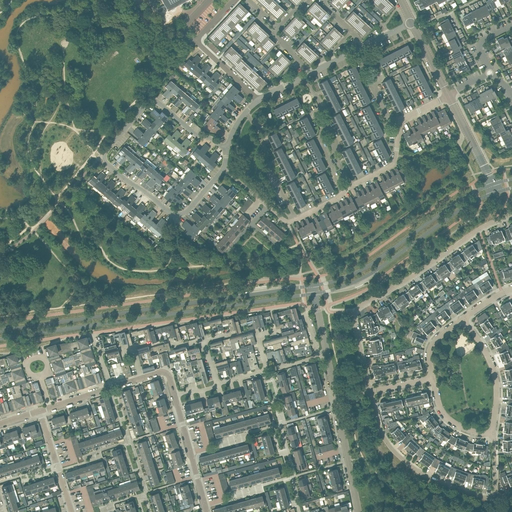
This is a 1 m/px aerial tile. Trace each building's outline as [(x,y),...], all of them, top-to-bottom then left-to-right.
[(164,0),(169,9),(176,5),(175,4),(177,3),(177,4),(184,0),(164,0)] [(268,0),(263,6),(266,9),(275,1),(273,0),(268,0)] [(334,0),(332,0),(330,3),(338,11),(342,7),(334,0)] [(380,0),(375,5),(379,9),(387,0),(380,0)] [(389,2),(388,0),(387,0),(379,9),(383,12),(391,4),(389,2)] [(414,2),(416,5),(418,4),(420,10),(425,7),(422,2),(420,3),(418,0),(415,0),(416,1),(414,2)] [(479,8),(481,11),(483,10),(486,16),(490,14),(488,11),(485,5),(483,6),(481,0),(477,2),(479,5),(480,4),(481,7),(479,8)] [(212,1),(201,11),(206,16),(217,6),(212,1)] [(266,9),(270,13),(278,4),(275,1),(266,9)] [(319,5),(315,2),(307,10),(310,14),(319,5)] [(475,10),(477,13),(479,12),(482,18),(486,16),(483,10),(481,11),(479,8),(477,2),(473,4),(475,7),(476,6),(477,9),(475,10)] [(240,3),(239,4),(236,7),(245,15),(249,12),(240,3)] [(274,16),(275,16),(282,8),(278,4),(270,13),(274,16)] [(393,5),(391,4),(383,12),(387,16),(395,7),(394,6),(393,5)] [(471,12),(474,18),(476,17),(477,20),(482,18),(479,12),(477,13),(475,10),(472,4),(469,6),(471,9),(472,8),(473,11),(471,12)] [(314,18),(322,9),(319,5),(310,14),(314,18)] [(236,7),(233,11),(242,19),(245,15),(236,7)] [(467,14),(467,15),(469,17),(467,18),(470,24),(474,22),(472,19),(474,18),(471,12),(469,13),(468,10),(469,10),(467,7),(464,9),(467,14)] [(278,20),(286,11),(282,8),(275,16),(274,16),(278,20)] [(318,21),(326,12),(322,9),(314,18),(318,21)] [(463,16),(464,19),(462,20),(465,26),(470,24),(467,18),(469,17),(467,15),(467,14),(465,15),(464,12),(465,12),(463,9),(460,11),(463,16)] [(233,11),(229,15),(238,23),(242,19),(233,11)] [(348,16),(346,18),(345,20),(349,23),(357,15),(353,11),(348,16)] [(322,25),(330,16),(326,12),(318,21),(322,25)] [(229,15),(226,18),(235,27),(238,23),(229,15)] [(305,23),(297,15),(293,19),(302,27),(305,23)] [(353,27),(361,18),(357,15),(349,23),(353,27)] [(226,18),(222,22),(231,30),(235,27),(226,18)] [(356,30),(365,22),(361,18),(353,27),(356,30)] [(448,18),(444,20),(445,22),(440,25),(442,29),(448,26),(447,24),(449,23),(450,23),(453,21),(452,19),(449,21),(448,18)] [(293,19),(290,23),(298,31),(302,27),(293,19)] [(222,22),(219,26),(227,34),(231,30),(222,22)] [(254,22),(253,22),(251,25),(246,30),(250,34),(258,25),(254,22)] [(360,34),(368,25),(365,22),(356,30),(360,34)] [(298,31),(290,23),(286,27),(295,35),(298,31)] [(450,23),(449,23),(447,24),(448,26),(442,29),(444,33),(450,30),(449,28),(452,27),(455,25),(454,23),(451,25),(450,23)] [(254,37),(262,29),(258,25),(250,34),(254,37)] [(372,29),(368,25),(360,34),(364,37),(372,29)] [(219,26),(218,26),(215,30),(224,38),(227,34),(219,26)] [(286,27),(282,31),(291,39),(295,35),(286,27)] [(334,27),(330,31),(339,39),(343,35),(334,27)] [(452,27),(449,28),(450,30),(444,33),(446,37),(452,34),(451,32),(453,31),(454,31),(457,30),(456,27),(453,29),(452,27)] [(257,41),(266,32),(262,29),(254,37),(257,41)] [(454,31),(453,31),(451,32),(452,34),(446,37),(448,41),(454,38),(453,36),(456,35),(461,32),(460,29),(457,31),(458,32),(455,33),(454,31)] [(215,30),(212,33),(212,34),(220,42),(224,38),(215,30)] [(339,39),(330,31),(327,35),(336,43),(339,39)] [(268,37),(269,36),(266,32),(257,41),(261,44),(268,37)] [(456,35),(453,36),(454,38),(448,41),(450,45),(456,42),(455,40),(458,39),(463,36),(462,33),(459,35),(460,36),(457,37),(456,35)] [(212,34),(208,37),(217,46),(220,42),(212,34)] [(336,43),(327,35),(323,38),(331,46),(332,47),(336,43)] [(507,37),(504,39),(503,37),(497,40),(499,44),(505,41),(506,43),(509,42),(508,40),(511,38),(510,36),(507,38),(507,37)] [(272,41),(268,37),(261,44),(260,46),(264,49),(272,41)] [(458,39),(455,40),(456,42),(450,45),(452,49),(458,46),(457,44),(460,43),(465,40),(464,37),(461,39),(462,40),(459,41),(458,39)] [(332,47),(331,46),(323,38),(320,42),(328,50),(332,47)] [(505,41),(499,44),(501,49),(504,47),(505,49),(511,46),(510,44),(511,42),(511,40),(509,42),(506,43),(505,41)] [(272,48),(275,44),(272,41),(264,49),(267,53),(272,48)] [(460,43),(457,44),(458,46),(452,49),(454,53),(460,50),(459,49),(462,47),(468,44),(466,41),(463,43),(464,44),(461,45),(460,43)] [(304,42),(299,47),(295,51),(299,54),(308,46),(304,42)] [(412,53),(408,45),(402,48),(406,56),(412,53)] [(223,55),(225,57),(224,57),(226,58),(226,59),(235,50),(231,46),(226,51),(223,55)] [(299,54),(303,58),(311,49),(308,46),(299,54)] [(511,46),(505,49),(506,50),(503,52),(505,56),(511,53),(510,51),(511,50),(511,47),(511,48),(511,46)] [(406,56),(402,48),(396,51),(400,59),(406,56)] [(303,58),(307,62),(315,53),(311,49),(303,58)] [(230,62),(238,53),(235,50),(226,59),(227,59),(228,61),(229,61),(230,62)] [(460,50),(454,53),(451,55),(453,59),(459,56),(460,58),(463,57),(463,56),(462,54),(465,53),(465,54),(468,53),(467,50),(461,52),(460,50)] [(400,59),(396,51),(390,54),(394,62),(400,59)] [(241,58),(242,57),(238,53),(230,62),(232,64),(234,65),(234,66),(241,58)] [(291,61),(282,53),(278,57),(287,65),(291,61)] [(311,65),(319,56),(315,53),(307,62),(311,65)] [(394,62),(390,54),(384,57),(388,65),(394,62)] [(463,56),(463,57),(460,58),(459,56),(453,59),(455,63),(461,60),(462,62),(465,61),(465,60),(464,58),(467,57),(467,58),(470,57),(469,54),(463,56)] [(186,63),(184,61),(180,66),(187,72),(188,69),(199,57),(197,55),(191,61),(189,59),(186,63)] [(196,65),(202,59),(199,57),(188,69),(193,73),(199,67),(196,65)] [(284,69),(287,65),(278,57),(275,61),(284,69)] [(384,57),(379,60),(382,68),(388,65),(384,57)] [(245,62),(241,58),(234,66),(233,67),(233,68),(235,69),(236,71),(245,62)] [(465,60),(465,61),(462,62),(461,60),(455,63),(457,67),(463,64),(464,66),(467,65),(467,64),(466,62),(469,61),(469,62),(472,61),(471,58),(465,60)] [(284,69),(275,61),(271,64),(279,72),(280,73),(284,69)] [(240,74),(248,65),(245,62),(236,71),(238,72),(240,74)] [(467,64),(467,65),(464,66),(463,64),(457,67),(459,71),(465,68),(466,70),(469,69),(468,66),(471,65),(471,66),(474,65),(473,62),(467,64)] [(206,63),(201,69),(199,67),(193,73),(198,78),(209,65),(206,63)] [(280,73),(279,72),(271,64),(268,68),(277,77),(280,73)] [(206,74),(211,67),(209,65),(198,78),(203,82),(208,76),(206,74)] [(244,78),(252,69),(248,65),(240,74),(241,75),(242,76),(244,78)] [(420,70),(418,65),(410,68),(413,74),(420,70)] [(358,72),(355,66),(347,70),(350,76),(358,72)] [(248,81),(248,80),(256,72),(252,69),(244,78),(246,79),(245,79),(247,80),(248,81)] [(423,76),(420,70),(413,74),(416,80),(423,76)] [(216,71),(210,77),(208,76),(203,82),(208,86),(210,83),(218,73),(216,71)] [(251,85),(260,76),(256,72),(248,80),(248,81),(248,82),(250,83),(251,85)] [(358,72),(350,76),(353,81),(351,82),(359,79),(361,78),(358,72)] [(212,90),(215,87),(218,84),(215,82),(221,76),(218,73),(210,83),(208,86),(212,90)] [(255,88),(263,79),(260,76),(251,85),(253,86),(255,87),(255,88)] [(426,82),(423,76),(416,80),(419,86),(426,82)] [(267,83),(264,79),(263,79),(255,88),(256,88),(257,90),(259,92),(267,83)] [(362,84),(359,79),(351,82),(354,88),(362,84)] [(385,88),(393,84),(390,79),(382,82),(385,88)] [(171,80),(165,87),(168,89),(162,95),(165,97),(175,85),(171,80)] [(322,90),(330,86),(327,80),(319,84),(322,90)] [(429,88),(426,82),(419,86),(421,92),(429,88)] [(365,90),(362,84),(354,88),(357,94),(365,90)] [(396,90),(393,84),(385,88),(388,94),(396,90)] [(175,95),(180,89),(175,85),(165,97),(167,99),(173,93),(175,95)] [(233,85),(230,89),(229,90),(241,101),(243,99),(237,93),(239,91),(233,85)] [(483,92),(485,95),(483,96),(486,102),(490,100),(487,94),(489,93),(487,90),(485,91),(484,88),(485,88),(483,85),(480,87),(483,92)] [(333,92),(330,86),(322,90),(325,95),(333,92)] [(487,90),(489,93),(487,94),(490,100),(497,96),(494,90),(493,91),(491,88),(489,89),(488,86),(485,87),(487,90)] [(479,94),(480,97),(478,98),(481,104),(482,104),(486,102),(483,96),(485,95),(483,92),(481,93),(479,90),(480,90),(479,87),(476,89),(478,91),(479,94)] [(429,88),(421,92),(425,98),(432,94),(429,88)] [(180,89),(175,95),(177,97),(172,103),(174,105),(185,93),(180,89)] [(241,101),(229,90),(225,95),(231,100),(233,98),(239,104),(241,101)] [(368,96),(365,90),(357,94),(360,100),(366,97),(368,96)] [(399,96),(396,90),(388,94),(391,100),(399,96)] [(187,91),(186,91),(185,93),(174,105),(177,107),(182,101),(184,103),(190,97),(191,96),(191,94),(187,91)] [(472,101),(474,104),(476,103),(479,109),(483,107),(482,104),(481,104),(478,98),(477,99),(475,96),(479,94),(478,91),(474,93),(471,95),(472,98),(473,97),(474,100),(472,101)] [(335,97),(333,92),(325,95),(328,101),(335,97)] [(218,98),(221,100),(233,111),(235,108),(229,103),(231,100),(225,95),(222,93),(218,97),(218,98)] [(468,103),(470,106),(472,105),(475,111),(479,109),(476,103),(474,104),(472,101),(470,95),(467,97),(468,100),(469,99),(470,102),(468,103)] [(368,96),(366,97),(360,100),(363,106),(371,102),(368,96)] [(402,102),(399,96),(391,100),(394,106),(402,102)] [(190,97),(184,103),(187,105),(181,111),(184,113),(194,101),(190,97)] [(338,103),(335,97),(328,101),(331,107),(338,103)] [(464,105),(466,108),(468,107),(471,113),(475,111),(472,105),(470,106),(468,103),(466,97),(463,99),(464,102),(465,101),(466,104),(464,105)] [(218,106),(223,110),(225,108),(231,113),(233,111),(221,100),(218,98),(214,103),(215,104),(217,105),(218,106)] [(301,106),(297,98),(291,101),(295,109),(301,106)] [(197,108),(199,105),(194,101),(184,113),(186,116),(192,109),(194,111),(197,108)] [(295,109),(291,101),(285,104),(289,112),(295,109)] [(394,106),(397,112),(405,108),(402,102),(394,106)] [(331,107),(334,113),(341,109),(338,103),(331,107)] [(215,104),(211,109),(214,111),(226,121),(229,119),(222,114),(224,111),(223,110),(218,106),(217,105),(215,104)] [(289,112),(285,104),(279,107),(283,115),(289,112)] [(369,105),(367,106),(361,109),(364,115),(372,111),(369,105)] [(279,107),(274,110),(277,118),(283,115),(279,107)] [(160,114),(154,109),(152,111),(164,122),(168,117),(162,111),(160,114)] [(445,115),(442,116),(446,125),(449,130),(450,129),(448,125),(451,123),(444,109),(442,110),(445,115)] [(164,122),(152,111),(149,114),(156,119),(154,121),(160,126),(164,122)] [(210,116),(211,117),(216,121),(218,119),(224,124),(226,121),(214,111),(210,116)] [(375,117),(372,111),(364,115),(367,121),(375,117)] [(431,113),(433,117),(431,118),(435,127),(440,125),(437,119),(433,111),(431,113)] [(440,117),(437,119),(440,125),(441,128),(446,125),(442,116),(440,112),(437,113),(440,117)] [(342,119),(339,113),(331,117),(334,123),(342,119)] [(498,115),(494,116),(495,118),(490,121),(492,126),(498,123),(497,121),(500,119),(505,116),(504,113),(501,115),(502,116),(499,117),(498,115)] [(426,121),(427,122),(430,130),(431,130),(432,132),(436,130),(435,128),(435,127),(431,118),(429,114),(426,115),(429,120),(426,121)] [(209,115),(205,120),(207,122),(220,132),(222,130),(216,125),(218,122),(216,121),(211,117),(210,116),(209,115)] [(424,122),(421,123),(426,132),(427,135),(432,132),(431,130),(430,130),(427,122),(426,121),(424,116),(421,117),(424,122)] [(306,117),(305,118),(299,121),(302,127),(309,123),(306,117)] [(378,123),(375,117),(367,121),(370,127),(378,123)] [(501,121),(500,119),(497,121),(498,123),(492,126),(494,130),(500,127),(499,125),(501,123),(502,123),(507,120),(506,117),(503,119),(504,120),(501,121)] [(152,123),(145,118),(143,120),(156,131),(160,126),(154,121),(152,123)] [(345,125),(342,119),(334,123),(337,129),(345,125)] [(417,120),(419,124),(416,126),(418,130),(421,135),(422,134),(426,132),(421,123),(419,119),(417,120)] [(156,131),(143,120),(141,123),(147,128),(145,131),(151,136),(152,136),(153,137),(157,133),(156,131)] [(502,123),(501,123),(499,125),(500,127),(494,130),(496,134),(499,132),(505,129),(504,127),(509,124),(508,121),(505,123),(506,124),(503,125),(502,123)] [(203,127),(209,132),(211,129),(218,135),(220,132),(207,122),(206,123),(203,127)] [(312,129),(309,123),(302,127),(305,133),(311,129),(312,129)] [(381,129),(378,123),(370,127),(373,133),(379,130),(381,129)] [(348,131),(345,125),(337,129),(340,135),(348,131)] [(411,128),(413,133),(414,133),(418,142),(423,139),(421,135),(418,130),(416,132),(413,127),(411,128)] [(509,129),(506,131),(505,129),(499,132),(501,136),(507,133),(508,135),(510,134),(511,134),(510,131),(511,130),(511,127),(509,129)] [(143,133),(137,128),(135,130),(147,141),(151,136),(145,131),(143,133)] [(312,129),(311,129),(305,133),(308,138),(315,135),(312,129)] [(381,129),(379,130),(373,133),(376,139),(384,135),(381,129)] [(407,132),(403,134),(409,145),(413,143),(413,144),(418,142),(414,133),(413,133),(411,134),(409,129),(406,131),(407,132)] [(133,133),(139,138),(137,140),(143,146),(147,141),(135,130),(133,133)] [(177,130),(171,136),(169,134),(166,138),(164,140),(168,144),(179,132),(177,130)] [(351,137),(348,131),(340,135),(343,141),(351,137)] [(176,140),(182,134),(179,132),(168,144),(173,148),(178,142),(176,140)] [(279,138),(276,132),(268,136),(271,142),(279,138)] [(511,134),(510,134),(508,135),(507,133),(501,136),(503,140),(509,137),(510,139),(511,138),(511,136),(511,135),(511,132),(511,134)] [(351,137),(343,141),(346,146),(354,142),(351,137)] [(511,138),(510,139),(509,137),(503,140),(507,148),(511,145),(511,138)] [(186,138),(181,144),(178,142),(173,148),(178,152),(189,140),(186,138)] [(279,138),(271,142),(274,148),(282,144),(279,138)] [(313,139),(312,140),(305,143),(308,149),(316,145),(313,139)] [(383,145),(380,139),(373,143),(376,149),(383,145)] [(186,148),(191,142),(189,140),(178,152),(183,157),(188,150),(186,148)] [(205,143),(200,150),(197,147),(192,154),(197,158),(208,145),(205,143)] [(205,154),(210,148),(208,145),(197,158),(202,162),(207,156),(205,154)] [(319,151),(316,145),(308,149),(311,154),(319,151)] [(386,151),(383,145),(376,149),(379,155),(386,151)] [(124,146),(119,153),(121,155),(116,161),(118,163),(129,150),(131,148),(128,146),(126,148),(124,146)] [(345,157),(352,153),(350,147),(342,151),(345,157)] [(136,152),(131,148),(129,150),(118,163),(121,165),(126,159),(128,161),(134,155),(136,152)] [(284,154),(281,148),(273,152),(276,157),(284,154)] [(319,151),(311,154),(314,160),(312,161),(320,157),(322,157),(319,151)] [(386,151),(379,155),(382,161),(389,157),(386,151)] [(134,155),(128,161),(131,163),(125,169),(128,171),(140,156),(136,152),(134,155)] [(215,152),(209,158),(207,156),(202,162),(207,166),(217,154),(215,152)] [(355,159),(352,153),(345,157),(348,163),(355,159)] [(214,162),(220,156),(217,154),(207,166),(208,167),(211,170),(217,164),(214,162)] [(287,159),(284,154),(276,157),(279,163),(287,159)] [(145,160),(140,156),(128,171),(130,173),(136,167),(138,169),(140,167),(139,167),(145,161),(145,160)] [(323,163),(320,157),(312,161),(315,167),(322,164),(323,163)] [(290,165),(287,159),(279,163),(282,169),(290,165)] [(358,165),(355,159),(348,163),(351,169),(358,165)] [(139,167),(140,167),(142,169),(136,175),(139,178),(150,165),(145,161),(139,167)] [(323,163),(322,164),(315,167),(318,173),(326,169),(323,163)] [(149,175),(154,169),(150,165),(139,178),(141,180),(147,174),(149,175)] [(293,171),(290,165),(282,169),(285,175),(293,171)] [(351,169),(354,175),(361,171),(358,165),(351,169)] [(394,175),(399,184),(406,180),(400,168),(397,169),(397,168),(395,169),(397,174),(394,175)] [(154,169),(149,175),(151,178),(146,184),(149,186),(159,174),(154,169)] [(197,175),(190,169),(186,174),(199,185),(201,182),(195,177),(197,175)] [(96,178),(94,175),(89,182),(93,186),(104,173),(102,171),(96,178)] [(293,171),(285,175),(288,181),(296,177),(293,171)] [(390,172),(392,176),(390,178),(394,186),(399,184),(394,175),(392,171),(390,172)] [(101,182),(107,176),(104,173),(93,186),(98,190),(104,184),(101,182)] [(328,179),(325,173),(317,177),(320,183),(328,179)] [(385,180),(390,192),(395,189),(394,187),(394,186),(390,178),(387,173),(385,174),(387,179),(385,180)] [(159,184),(164,178),(159,174),(149,186),(151,188),(156,182),(159,184)] [(199,185),(186,174),(182,179),(189,184),(190,182),(197,187),(199,185)] [(179,176),(175,181),(178,184),(191,194),(193,192),(186,187),(189,184),(182,179),(179,176)] [(380,177),(382,181),(380,183),(385,194),(390,192),(385,180),(382,176),(380,177)] [(331,185),(328,179),(320,183),(323,189),(331,185)] [(111,180),(106,186),(104,184),(98,190),(103,194),(114,182),(111,180)] [(297,187),(294,181),(291,183),(286,185),(289,191),(297,187)] [(111,190),(116,184),(114,182),(103,194),(108,198),(113,192),(111,190)] [(374,189),(375,190),(379,198),(380,200),(385,198),(379,186),(377,182),(375,183),(377,187),(374,189)] [(174,188),(179,192),(179,193),(180,194),(182,192),(188,197),(191,194),(178,184),(174,188)] [(372,190),(370,191),(374,200),(375,203),(380,200),(379,198),(375,190),(374,189),(372,184),(370,185),(372,190)] [(228,190),(222,185),(220,187),(232,198),(236,193),(230,188),(228,190)] [(331,185),(323,189),(326,195),(333,191),(331,185)] [(174,188),(173,187),(168,192),(181,203),(183,200),(177,195),(179,193),(179,192),(174,188)] [(232,198),(220,187),(218,190),(224,195),(222,198),(228,203),(231,206),(235,201),(232,198)] [(300,193),(297,187),(289,191),(292,197),(300,193)] [(367,192),(365,194),(369,202),(371,205),(375,203),(374,200),(370,191),(367,187),(365,188),(367,192)] [(121,188),(116,194),(113,192),(108,198),(113,202),(123,190),(121,188)] [(362,195),(360,196),(365,207),(364,205),(369,202),(365,194),(362,189),(360,190),(362,195)] [(126,192),(123,190),(113,202),(118,207),(119,205),(123,200),(120,198),(126,192)] [(355,199),(355,200),(354,200),(359,210),(365,207),(360,196),(358,191),(355,193),(358,197),(355,199)] [(164,197),(170,202),(172,200),(179,205),(181,203),(168,192),(164,197)] [(303,199),(300,193),(292,197),(295,203),(303,199)] [(124,199),(123,200),(119,205),(123,209),(134,197),(132,195),(126,201),(124,199)] [(220,200),(213,195),(211,197),(224,208),(228,203),(222,198),(220,200)] [(348,198),(351,202),(348,204),(353,212),(359,209),(359,210),(354,200),(353,201),(351,196),(348,198)] [(131,205),(137,199),(134,197),(123,209),(128,213),(134,207),(131,205)] [(224,208),(211,197),(209,199),(215,205),(213,207),(220,212),(224,208)] [(295,203),(298,208),(306,205),(303,199),(295,203)] [(344,200),(346,205),(343,206),(348,215),(349,217),(354,215),(353,212),(348,204),(346,199),(344,200)] [(341,207),(339,208),(343,217),(348,215),(343,206),(341,201),(339,202),(341,207)] [(141,203),(136,209),(134,207),(128,213),(133,217),(144,205),(141,203)] [(211,210),(205,204),(203,207),(215,217),(220,212),(213,207),(211,210)] [(336,210),(334,211),(338,220),(343,217),(339,208),(336,204),(334,205),(336,210)] [(141,213),(146,207),(144,205),(133,217),(138,222),(139,220),(143,215),(141,213)] [(329,213),(329,214),(329,215),(328,215),(334,225),(340,223),(338,220),(334,211),(331,206),(329,207),(331,212),(329,213)] [(215,217),(203,207),(201,209),(207,214),(205,216),(205,217),(210,221),(211,222),(214,224),(218,219),(215,217)] [(144,214),(143,215),(139,220),(143,224),(145,222),(154,212),(152,210),(147,216),(144,214)] [(157,214),(154,212),(145,222),(143,224),(142,226),(147,230),(148,228),(150,226),(153,223),(154,222),(152,220),(157,214)] [(202,218),(195,212),(193,215),(206,226),(210,221),(205,217),(205,216),(204,215),(202,218)] [(326,218),(323,219),(329,231),(334,228),(333,226),(334,225),(328,215),(328,216),(326,212),(324,213),(326,218)] [(191,217),(197,222),(196,224),(194,223),(196,225),(200,229),(202,231),(206,226),(193,215),(191,217)] [(246,224),(250,221),(243,215),(238,220),(244,226),(246,224)] [(321,221),(319,222),(318,222),(323,231),(324,233),(329,231),(323,219),(321,215),(319,216),(321,221)] [(263,216),(258,223),(261,226),(262,226),(263,227),(269,221),(263,216)] [(316,223),(314,224),(317,230),(316,231),(318,233),(323,231),(318,222),(319,222),(316,217),(314,218),(316,223)] [(156,224),(154,222),(153,223),(150,226),(148,228),(153,232),(164,220),(162,218),(156,224)] [(305,219),(307,224),(312,233),(313,236),(318,233),(316,231),(317,230),(314,224),(312,222),(310,223),(307,218),(305,219)] [(161,228),(166,222),(164,220),(153,232),(158,237),(164,230),(161,228)] [(244,226),(238,220),(234,226),(240,231),(244,228),(243,227),(244,226)] [(192,226),(186,221),(184,223),(196,234),(200,229),(196,225),(194,223),(192,226)] [(268,232),(274,225),(269,221),(263,227),(265,228),(265,229),(268,232)] [(300,222),(302,227),(303,226),(307,235),(312,233),(307,224),(305,225),(302,221),(300,222)] [(196,234),(184,223),(182,225),(188,231),(186,233),(184,236),(187,239),(189,236),(192,239),(196,234)] [(298,223),(295,224),(302,238),(307,235),(303,226),(302,227),(300,228),(298,223)] [(274,236),(279,230),(274,225),(268,232),(272,235),(273,235),(274,236)] [(237,235),(240,231),(234,226),(229,231),(235,236),(237,235)] [(279,241),(285,235),(279,230),(274,236),(276,237),(275,238),(279,241)] [(499,231),(498,230),(494,231),(499,243),(503,241),(502,240),(505,239),(506,241),(509,240),(508,236),(505,230),(502,231),(501,230),(499,231)] [(235,236),(229,231),(225,236),(231,242),(234,238),(235,236)] [(489,235),(489,236),(486,238),(489,244),(492,243),(493,244),(495,243),(496,244),(499,243),(494,231),(491,233),(491,234),(489,235)] [(222,239),(220,237),(218,240),(220,241),(220,242),(226,247),(228,245),(228,246),(231,242),(225,236),(222,239)] [(215,247),(222,253),(225,249),(225,248),(226,247),(220,242),(215,247)] [(470,246),(469,245),(467,247),(474,256),(477,254),(476,253),(480,250),(475,243),(472,245),(472,244),(470,246)] [(463,251),(461,253),(466,260),(470,258),(471,259),(474,256),(467,247),(465,248),(465,249),(463,251)] [(456,256),(455,255),(453,257),(460,266),(463,264),(463,263),(466,260),(461,253),(459,255),(458,254),(456,256)] [(449,261),(447,263),(453,270),(456,274),(459,271),(457,268),(460,266),(453,257),(451,258),(452,259),(449,261)] [(445,264),(442,266),(442,265),(440,267),(446,276),(450,274),(449,273),(453,270),(447,263),(445,265),(445,264)] [(435,271),(436,271),(433,273),(439,280),(442,278),(443,279),(446,276),(440,267),(438,268),(438,269),(435,271)] [(502,270),(499,271),(501,278),(504,277),(505,280),(507,279),(507,280),(510,279),(507,268),(502,269),(502,270)] [(439,280),(433,273),(431,274),(428,276),(428,275),(426,277),(433,286),(435,284),(438,287),(442,284),(439,280)] [(483,278),(481,279),(483,283),(487,289),(488,290),(491,288),(492,287),(492,286),(490,283),(492,281),(488,275),(484,277),(483,278)] [(422,281),(420,283),(425,290),(429,288),(429,289),(433,286),(426,277),(424,278),(424,279),(422,281)] [(483,283),(481,279),(478,281),(473,284),(477,290),(480,289),(482,293),(484,292),(488,290),(487,289),(483,283)] [(417,284),(414,286),(414,285),(412,287),(419,296),(422,294),(421,293),(425,290),(420,283),(417,284)] [(477,290),(473,284),(466,289),(468,293),(472,299),(473,300),(478,297),(477,296),(477,295),(480,294),(477,290)] [(408,291),(406,293),(411,300),(415,297),(416,299),(419,296),(412,287),(410,288),(410,289),(408,291)] [(468,293),(466,289),(463,291),(458,294),(463,300),(465,298),(468,302),(469,301),(470,302),(473,300),(472,299),(468,293)] [(401,296),(400,295),(398,297),(405,306),(408,304),(408,303),(411,300),(406,293),(404,294),(403,294),(401,296)] [(458,294),(454,298),(451,299),(458,309),(459,310),(462,307),(463,306),(463,305),(460,302),(463,300),(458,294)] [(394,301),(392,303),(397,310),(401,307),(402,308),(405,306),(398,297),(396,298),(397,299),(394,301)] [(458,309),(451,299),(449,301),(444,305),(449,311),(451,309),(454,313),(455,312),(456,312),(459,310),(458,309)] [(500,307),(500,308),(502,312),(499,314),(503,319),(507,317),(508,319),(511,317),(505,304),(502,306),(500,307)] [(391,305),(385,307),(385,306),(381,308),(387,319),(393,316),(393,315),(397,313),(391,305)] [(444,305),(440,308),(436,309),(444,319),(445,320),(448,318),(448,317),(449,316),(446,312),(449,311),(444,305)] [(297,314),(296,308),(284,311),(285,315),(291,313),(293,321),(299,319),(297,314)] [(378,309),(379,311),(376,312),(377,313),(374,315),(377,320),(377,321),(380,320),(381,320),(383,319),(384,321),(387,319),(381,308),(378,309)] [(444,319),(436,309),(435,312),(430,315),(435,321),(437,319),(440,323),(441,322),(442,323),(445,320),(444,319)] [(272,314),(275,326),(281,324),(279,316),(285,315),(284,311),(272,314)] [(270,316),(269,312),(257,315),(260,327),(266,325),(264,318),(270,316)] [(489,318),(485,312),(476,319),(480,324),(481,325),(481,326),(483,329),(490,323),(487,319),(489,318)] [(255,328),(260,327),(257,315),(245,318),(246,322),(253,321),(255,328)] [(367,315),(363,318),(364,322),(365,328),(375,326),(373,323),(377,320),(374,315),(371,316),(371,315),(368,317),(367,315)] [(435,321),(430,315),(425,319),(423,321),(426,324),(430,330),(431,331),(434,328),(435,327),(435,326),(432,323),(435,321)] [(210,325),(210,327),(219,324),(220,326),(221,330),(224,330),(222,325),(221,321),(221,318),(209,321),(210,325)] [(236,330),(234,322),(233,318),(221,321),(222,325),(229,323),(231,331),(236,330)] [(237,333),(243,332),(241,324),(246,322),(245,318),(234,322),(236,330),(237,333)] [(299,319),(293,321),(291,321),(292,325),(298,324),(300,331),(306,330),(303,318),(299,319)] [(210,325),(209,321),(197,324),(200,333),(200,334),(201,337),(201,336),(206,335),(204,327),(210,325)] [(287,322),(287,324),(289,329),(281,331),(282,336),(286,335),(290,335),(290,334),(294,333),(292,325),(291,321),(287,322)] [(200,334),(200,333),(197,324),(197,322),(185,325),(186,329),(192,328),(194,335),(200,334)] [(426,324),(424,326),(421,323),(416,327),(418,329),(421,332),(424,330),(427,334),(428,333),(428,334),(431,331),(430,330),(426,324)] [(494,328),(490,323),(483,329),(485,332),(486,331),(487,333),(489,336),(497,330),(495,327),(494,328)] [(176,336),(176,335),(174,328),(173,325),(161,328),(162,332),(166,331),(166,332),(167,332),(167,333),(168,333),(169,333),(170,338),(176,336)] [(185,325),(174,328),(176,336),(177,340),(182,339),(180,331),(186,329),(185,325)] [(366,332),(368,332),(368,334),(369,334),(370,337),(377,336),(376,333),(377,333),(377,330),(378,329),(378,325),(375,326),(365,328),(366,332)] [(138,335),(144,334),(146,341),(152,340),(150,331),(149,331),(149,328),(137,331),(138,334),(138,335)] [(161,328),(150,331),(152,340),(152,343),(158,341),(156,334),(162,332),(161,328)] [(137,331),(137,330),(125,334),(128,343),(128,345),(134,344),(132,336),(138,334),(137,331)] [(499,333),(497,330),(489,336),(490,338),(491,340),(493,343),(501,338),(498,334),(499,333)] [(294,333),(290,334),(290,335),(286,335),(287,339),(294,337),(295,341),(303,339),(308,338),(307,333),(303,334),(303,333),(301,334),(300,331),(294,333)] [(125,334),(125,332),(115,334),(113,335),(113,337),(114,339),(118,338),(119,341),(121,340),(122,345),(128,343),(125,334)] [(256,344),(253,332),(241,335),(242,341),(250,339),(252,345),(256,344)] [(413,332),(411,337),(413,338),(411,342),(416,345),(417,343),(422,345),(423,341),(423,339),(419,337),(420,335),(416,333),(413,332)] [(235,343),(242,341),(241,335),(229,338),(231,344),(233,350),(237,349),(235,343)] [(282,336),(275,338),(278,350),(281,349),(280,343),(288,341),(287,339),(286,335),(282,336)] [(370,340),(369,341),(370,343),(368,344),(369,347),(382,345),(381,341),(379,341),(379,339),(378,339),(377,336),(370,337),(370,340)] [(70,342),(69,343),(71,351),(81,348),(85,346),(92,344),(90,339),(87,340),(86,338),(86,337),(78,340),(79,340),(75,341),(74,342),(70,342)] [(117,348),(114,339),(113,337),(110,338),(111,344),(104,346),(105,352),(117,348)] [(263,341),(265,347),(272,345),(274,351),(278,350),(275,338),(263,341)] [(292,342),(293,346),(297,345),(298,348),(304,347),(310,345),(308,338),(303,339),(295,341),(292,342)] [(504,343),(501,338),(493,343),(495,347),(496,346),(497,348),(498,350),(508,345),(505,342),(504,343)] [(222,340),(221,340),(221,341),(225,352),(229,351),(230,355),(234,354),(233,350),(231,344),(228,345),(228,343),(227,343),(226,339),(222,340)] [(221,341),(210,344),(211,349),(219,347),(221,353),(225,352),(221,341)] [(71,351),(69,343),(64,343),(60,344),(56,345),(55,345),(48,347),(48,348),(45,349),(48,358),(54,356),(59,355),(71,351)] [(165,347),(164,347),(163,344),(149,348),(150,352),(158,350),(159,354),(163,353),(171,350),(169,347),(166,348),(165,347)] [(246,346),(237,349),(238,353),(241,352),(242,356),(246,355),(250,354),(254,352),(252,345),(248,346),(248,348),(247,349),(246,346)] [(370,351),(372,351),(372,354),(373,353),(374,357),(376,356),(379,355),(381,355),(380,352),(381,352),(381,349),(382,349),(382,345),(369,347),(370,351)] [(509,350),(508,345),(498,350),(499,353),(500,355),(499,355),(500,359),(509,355),(507,350),(509,350)] [(80,351),(81,353),(77,355),(76,354),(73,355),(74,360),(92,354),(93,354),(92,350),(91,350),(90,347),(86,349),(85,346),(81,348),(81,350),(80,351)] [(137,349),(138,355),(146,353),(148,359),(152,358),(151,356),(150,352),(149,348),(149,346),(137,349)] [(189,358),(188,355),(187,350),(186,346),(174,349),(176,354),(175,354),(176,355),(183,353),(185,359),(189,358)] [(187,350),(188,355),(196,353),(197,359),(201,359),(202,358),(199,347),(187,350)] [(291,351),(290,347),(281,349),(278,350),(281,362),(287,360),(285,352),(291,351)] [(307,350),(307,349),(305,349),(304,347),(298,348),(294,349),(295,353),(299,352),(300,356),(312,353),(311,349),(307,350)] [(174,349),(171,350),(163,353),(166,364),(171,363),(169,355),(175,354),(176,354),(174,349)] [(118,350),(107,354),(108,359),(116,357),(118,363),(120,362),(122,362),(118,350)] [(271,355),(273,354),(276,363),(281,362),(278,350),(274,351),(266,353),(267,355),(271,354),(271,355)] [(221,353),(223,359),(215,362),(216,367),(228,364),(225,352),(221,353)] [(254,352),(250,354),(251,357),(247,358),(250,370),(258,368),(254,352)] [(0,358),(0,369),(11,366),(16,365),(22,363),(19,353),(16,354),(16,353),(8,356),(8,357),(2,358),(0,358)] [(163,353),(159,354),(151,356),(152,358),(152,360),(158,358),(161,366),(166,364),(163,353)] [(93,355),(92,354),(74,360),(76,365),(80,364),(79,363),(84,361),(85,364),(86,364),(87,366),(91,365),(90,362),(95,361),(94,358),(93,354),(93,355)] [(52,363),(51,363),(52,367),(53,366),(53,367),(74,360),(73,355),(69,356),(69,357),(62,359),(61,357),(60,357),(59,355),(54,356),(55,359),(51,360),(52,363)] [(240,361),(241,368),(243,372),(250,370),(247,358),(246,355),(242,356),(243,359),(240,361)] [(413,358),(415,368),(415,369),(416,368),(418,368),(418,367),(421,367),(420,361),(419,361),(419,359),(420,359),(419,355),(413,356),(413,358)] [(511,360),(511,361),(509,355),(500,359),(502,362),(503,362),(503,364),(504,367),(511,364),(511,360)] [(142,367),(143,373),(155,369),(152,360),(152,358),(148,359),(149,365),(142,367)] [(202,358),(201,359),(197,359),(190,362),(191,366),(198,364),(200,372),(205,370),(202,358)] [(173,362),(176,370),(180,369),(184,368),(187,367),(191,366),(190,362),(186,363),(185,359),(173,362)] [(55,373),(56,373),(60,372),(60,375),(62,375),(66,373),(64,368),(72,365),(72,366),(76,365),(74,360),(53,367),(54,371),(55,373)] [(128,360),(124,361),(125,365),(121,366),(122,372),(123,374),(124,378),(132,376),(131,372),(128,373),(128,371),(130,370),(128,360)] [(243,372),(241,368),(240,361),(228,364),(229,368),(235,366),(237,374),(243,372)] [(117,367),(113,368),(116,380),(124,378),(123,374),(120,375),(120,373),(122,372),(121,366),(120,362),(118,363),(116,363),(117,367)] [(315,364),(315,363),(306,366),(308,372),(317,369),(316,367),(317,366),(316,363),(315,364)] [(218,372),(226,370),(227,376),(231,375),(229,368),(228,364),(216,367),(218,372)] [(373,370),(374,372),(373,372),(374,377),(375,377),(378,376),(378,377),(379,377),(381,376),(380,376),(380,374),(378,366),(378,364),(372,366),(373,370)] [(11,369),(12,372),(4,374),(4,373),(0,374),(2,380),(23,373),(23,372),(22,369),(21,366),(16,368),(16,365),(11,366),(12,369),(11,369)] [(91,365),(87,366),(86,367),(92,385),(96,384),(95,384),(98,383),(97,378),(100,377),(98,373),(95,374),(95,373),(93,374),(91,369),(92,369),(91,365)] [(187,367),(188,371),(185,372),(184,372),(186,378),(188,383),(192,382),(191,380),(192,380),(191,376),(194,376),(193,373),(194,373),(191,366),(187,367)] [(82,372),(83,372),(84,376),(79,378),(79,379),(81,384),(83,383),(85,387),(88,386),(88,387),(91,386),(91,385),(92,385),(86,367),(81,368),(82,372)] [(184,368),(180,369),(181,373),(177,374),(180,385),(181,388),(185,387),(183,380),(184,380),(184,378),(186,378),(184,372),(185,372),(184,368)] [(317,370),(317,369),(308,372),(310,378),(318,375),(318,373),(318,369),(317,370)] [(194,376),(194,377),(201,376),(202,380),(195,381),(196,385),(208,382),(205,370),(200,372),(194,373),(193,373),(194,376)] [(73,375),(72,371),(67,373),(73,391),(77,390),(76,390),(79,389),(78,384),(81,384),(79,379),(76,380),(76,379),(74,380),(72,375),(73,375)] [(278,377),(277,377),(278,380),(279,380),(280,380),(286,378),(284,372),(277,374),(278,377)] [(24,373),(23,373),(2,380),(3,385),(7,384),(7,383),(14,380),(16,385),(16,386),(19,384),(19,385),(22,384),(21,381),(25,379),(24,377),(25,376),(24,373)] [(69,392),(69,393),(72,392),(72,391),(73,391),(67,373),(66,373),(62,375),(63,378),(64,378),(65,382),(63,383),(63,384),(60,385),(62,390),(65,389),(66,393),(69,392)] [(318,376),(318,375),(310,378),(311,384),(319,382),(320,381),(319,379),(320,379),(319,376),(318,376)] [(280,383),(279,383),(280,386),(281,386),(290,383),(289,380),(290,380),(290,377),(286,378),(280,380),(279,380),(280,383)] [(55,386),(54,383),(53,383),(51,378),(45,380),(51,398),(52,398),(55,397),(58,396),(57,391),(60,390),(58,385),(55,386)] [(261,385),(259,379),(252,381),(253,387),(261,385)] [(160,386),(158,380),(150,383),(152,389),(160,386)] [(320,381),(319,382),(311,384),(314,393),(317,392),(320,391),(322,390),(321,385),(322,385),(321,382),(320,382),(320,381)] [(32,384),(33,388),(34,388),(36,392),(30,393),(32,399),(35,398),(36,403),(39,402),(43,401),(43,400),(37,382),(32,384)] [(281,392),(282,392),(292,390),(290,383),(281,386),(282,389),(281,389),(281,392)] [(16,386),(16,385),(14,386),(21,407),(22,407),(22,408),(25,407),(25,406),(28,405),(26,401),(29,400),(28,395),(25,396),(25,395),(22,396),(20,389),(21,388),(19,385),(19,384),(16,386)] [(263,391),(261,385),(253,387),(255,393),(262,391),(263,391)] [(17,409),(21,408),(21,407),(14,386),(9,388),(10,392),(11,391),(14,399),(11,400),(12,401),(9,402),(10,406),(13,405),(14,410),(17,409)] [(160,386),(152,389),(154,395),(152,395),(153,398),(159,396),(158,393),(162,392),(160,386)] [(123,398),(131,395),(129,389),(121,392),(123,398)] [(263,391),(262,391),(255,393),(257,399),(264,397),(263,391)] [(284,397),(285,400),(284,400),(284,403),(285,403),(286,403),(292,401),(291,398),(295,397),(294,392),(289,393),(290,395),(284,397)] [(223,395),(224,396),(221,397),(224,408),(226,414),(229,414),(227,407),(226,403),(231,402),(229,393),(223,395)] [(422,394),(421,394),(421,395),(424,404),(429,403),(427,393),(424,394),(423,393),(422,394)] [(133,401),(131,395),(123,398),(125,404),(133,401)] [(110,402),(108,396),(99,399),(101,405),(110,402)] [(157,404),(153,405),(154,408),(157,406),(158,407),(166,404),(164,398),(160,399),(159,396),(153,398),(151,399),(152,402),(156,401),(157,404)] [(208,404),(209,407),(210,411),(216,409),(215,406),(212,398),(207,399),(207,401),(208,404)] [(0,414),(0,415),(4,414),(4,413),(6,412),(5,408),(8,407),(6,401),(1,403),(0,400),(0,414)] [(135,407),(133,401),(125,404),(127,410),(135,407)] [(286,406),(285,406),(286,410),(287,409),(294,407),(292,401),(286,403),(285,403),(286,406)] [(112,408),(110,402),(101,405),(103,411),(112,408)] [(381,410),(382,411),(381,411),(382,415),(388,414),(388,413),(385,403),(385,402),(384,402),(383,402),(383,403),(380,404),(379,404),(381,410)] [(168,410),(166,404),(158,407),(159,413),(158,413),(159,416),(166,414),(166,411),(168,410)] [(88,412),(87,407),(81,409),(84,418),(90,416),(90,417),(93,417),(91,411),(88,412)] [(137,413),(135,407),(127,410),(129,416),(137,413)] [(288,416),(289,415),(289,416),(290,415),(291,420),(298,418),(297,414),(296,414),(294,407),(287,409),(288,412),(287,412),(288,416)] [(114,414),(112,408),(103,411),(105,417),(112,415),(114,414)] [(220,411),(221,414),(217,415),(218,417),(226,414),(224,408),(221,409),(222,411),(220,411)] [(84,418),(81,409),(75,411),(78,420),(84,418)] [(69,413),(70,414),(70,415),(67,416),(68,418),(70,424),(72,423),(73,423),(72,422),(75,421),(76,424),(79,423),(78,420),(75,411),(69,413)] [(426,414),(425,415),(419,419),(425,427),(426,427),(435,419),(433,417),(432,417),(431,416),(428,412),(426,414)] [(139,419),(137,413),(129,416),(131,422),(139,419)] [(114,414),(112,415),(105,417),(107,423),(115,420),(114,414)] [(271,422),(269,414),(262,415),(265,424),(271,422)] [(65,419),(64,415),(58,417),(60,425),(66,423),(67,425),(70,424),(68,418),(65,419)] [(265,424),(262,415),(256,417),(259,425),(265,424)] [(319,415),(315,416),(316,419),(317,418),(319,424),(327,422),(326,419),(327,419),(327,416),(326,416),(325,416),(319,418),(319,415)] [(52,419),(52,420),(53,423),(49,424),(51,431),(61,428),(60,425),(58,417),(52,419)] [(259,425),(256,417),(250,419),(253,427),(259,425)] [(141,425),(139,419),(131,422),(133,428),(141,425)] [(253,427),(250,419),(244,420),(246,429),(253,427)] [(436,423),(437,422),(435,419),(426,427),(427,428),(429,427),(431,430),(432,429),(434,432),(440,427),(438,424),(436,423)] [(246,429),(244,420),(238,422),(240,431),(246,429)] [(240,431),(238,422),(232,424),(234,432),(240,431)] [(287,428),(288,431),(287,431),(288,434),(289,434),(295,432),(294,426),(293,422),(287,424),(288,428),(287,428)] [(327,422),(319,424),(320,430),(329,428),(328,425),(329,425),(328,422),(327,422)] [(395,429),(391,433),(392,435),(394,438),(401,432),(405,429),(403,426),(401,427),(398,423),(397,424),(393,427),(395,429)] [(36,429),(35,424),(28,426),(31,435),(32,437),(34,436),(33,434),(37,433),(38,437),(42,435),(40,428),(36,429)] [(234,432),(232,424),(226,426),(228,434),(234,432)] [(141,425),(133,428),(135,434),(144,431),(142,425),(141,425)] [(28,426),(22,428),(24,432),(21,433),(23,439),(26,438),(25,436),(31,435),(28,426)] [(228,434),(226,426),(220,427),(222,436),(228,434)] [(222,436),(220,427),(214,429),(216,437),(222,436)] [(438,435),(437,435),(440,438),(439,439),(440,440),(447,431),(444,429),(443,430),(442,429),(440,427),(434,432),(438,435)] [(511,427),(504,427),(503,431),(504,431),(504,433),(503,436),(511,437),(511,433),(511,427)] [(320,430),(318,431),(319,434),(321,434),(322,437),(329,435),(331,434),(330,431),(331,431),(330,428),(329,428),(320,430)] [(120,429),(116,431),(114,431),(117,440),(123,438),(120,429)] [(17,439),(18,441),(21,444),(24,443),(23,439),(21,433),(18,434),(17,430),(10,432),(13,440),(17,439)] [(173,432),(171,433),(170,430),(162,432),(165,442),(167,441),(175,438),(173,432)] [(117,440),(114,431),(108,433),(111,442),(117,440)] [(289,434),(290,437),(289,437),(289,440),(290,440),(297,438),(296,435),(299,435),(298,431),(295,432),(289,434)] [(450,434),(450,433),(447,431),(440,440),(442,442),(443,440),(446,442),(447,441),(450,444),(454,437),(451,435),(450,434)] [(4,434),(5,435),(5,436),(2,437),(3,439),(5,445),(7,444),(8,445),(14,443),(13,440),(10,432),(4,434)] [(406,432),(404,434),(401,432),(394,438),(396,440),(398,442),(402,438),(405,441),(409,437),(406,432)] [(111,442),(108,433),(102,435),(105,444),(111,442)] [(271,440),(269,434),(261,436),(263,442),(271,440)] [(331,434),(329,435),(322,437),(324,443),(327,442),(332,440),(331,437),(332,437),(332,434),(331,434)] [(105,444),(102,435),(96,437),(99,445),(105,444)] [(404,448),(406,450),(408,452),(414,445),(416,442),(412,439),(414,437),(411,435),(409,437),(405,441),(407,444),(404,448)] [(511,437),(503,436),(503,440),(503,442),(502,442),(502,445),(511,445),(511,443),(511,440),(511,437)] [(99,445),(96,437),(90,439),(93,447),(99,445)] [(459,439),(457,438),(454,437),(450,444),(454,445),(454,446),(457,447),(456,449),(458,450),(462,439),(459,438),(459,439)] [(175,438),(167,441),(169,447),(167,448),(168,451),(179,447),(178,444),(177,444),(175,438)] [(291,447),(292,446),(292,447),(297,445),(299,445),(297,438),(290,440),(291,443),(290,443),(291,447)] [(93,447),(90,439),(84,441),(87,449),(93,447)] [(466,442),(466,441),(462,439),(458,450),(460,451),(461,449),(464,450),(465,449),(468,451),(470,444),(467,442),(466,442)] [(272,446),(271,440),(263,442),(265,449),(271,447),(272,446)] [(87,449),(84,441),(78,443),(79,444),(79,447),(80,449),(81,451),(87,449)] [(139,449),(148,447),(146,441),(137,443),(139,449)] [(475,444),(474,444),(470,444),(468,451),(473,451),(472,452),(476,453),(476,455),(478,455),(479,444),(476,443),(475,444)] [(250,452),(248,444),(242,446),(244,453),(250,452)] [(483,445),(483,444),(479,444),(478,455),(480,455),(487,458),(487,459),(488,453),(487,453),(488,446),(485,446),(483,445)] [(418,445),(417,447),(414,445),(408,452),(410,454),(412,456),(416,451),(419,454),(423,449),(418,445)] [(511,445),(502,445),(503,449),(504,449),(504,451),(504,454),(511,454),(511,451),(511,450),(511,449),(511,448),(511,445)] [(244,453),(242,446),(235,447),(238,455),(244,453)] [(272,446),(271,447),(265,449),(266,455),(274,453),(272,446)] [(150,453),(148,447),(139,449),(141,455),(150,453)] [(179,447),(168,451),(169,453),(171,453),(173,459),(180,457),(181,456),(179,450),(179,447)] [(238,455),(235,447),(229,449),(232,457),(238,455)] [(122,455),(120,449),(112,451),(114,458),(122,455)] [(232,457),(229,449),(223,451),(225,459),(232,457)] [(294,454),(293,454),(294,457),(295,457),(302,455),(300,449),(298,449),(293,451),(294,454)] [(422,456),(418,460),(421,462),(423,464),(428,456),(430,454),(423,449),(419,454),(422,456)] [(225,459),(223,451),(217,452),(219,460),(225,459)] [(219,460),(217,452),(211,454),(213,462),(219,460)] [(152,459),(150,453),(141,455),(143,461),(152,459)] [(213,462),(211,454),(205,456),(207,464),(213,462)] [(42,455),(32,457),(35,466),(44,463),(42,455)] [(124,461),(122,455),(114,458),(116,464),(124,461)] [(296,460),(295,460),(296,463),(297,463),(303,461),(302,455),(295,457),(296,460)] [(465,464),(466,460),(453,455),(452,459),(465,464)] [(181,456),(180,457),(173,459),(174,465),(173,466),(174,469),(180,467),(184,465),(184,462),(183,462),(181,456)] [(205,456),(199,458),(201,465),(207,464),(205,456)] [(433,456),(431,458),(428,456),(423,464),(425,466),(426,465),(428,467),(431,463),(434,465),(437,459),(433,456)] [(35,466),(32,457),(26,459),(29,468),(35,466)] [(29,468),(26,459),(20,461),(23,470),(29,468)] [(154,465),(152,459),(143,461),(145,467),(154,465)] [(437,466),(435,471),(437,473),(440,474),(444,466),(441,464),(442,462),(437,459),(434,465),(437,466)] [(23,470),(20,461),(14,463),(17,472),(23,470)] [(105,470),(102,461),(96,463),(99,471),(105,470)] [(126,467),(124,461),(116,464),(118,470),(126,467)] [(297,469),(298,469),(302,468),(303,470),(308,469),(306,461),(303,461),(297,463),(298,466),(297,466),(297,469)] [(446,462),(444,466),(440,474),(442,476),(443,475),(445,477),(448,472),(451,473),(453,468),(451,466),(451,465),(446,462)] [(17,472),(14,463),(8,465),(11,474),(17,472)] [(99,471),(96,463),(90,465),(93,473),(99,471)] [(11,474),(8,465),(2,467),(5,475),(11,474)] [(93,473),(90,465),(84,467),(87,475),(93,473)] [(155,471),(154,465),(145,467),(147,473),(155,471)] [(87,475),(84,467),(78,469),(81,477),(87,475)] [(126,467),(118,470),(120,476),(128,473),(126,467)] [(278,467),(273,469),(272,469),(274,477),(280,476),(278,467)] [(454,475),(452,480),(455,481),(458,482),(461,473),(462,471),(453,468),(451,473),(454,475)] [(81,477),(78,469),(72,471),(75,479),(81,477)] [(274,477),(272,469),(266,471),(268,479),(274,477)] [(337,469),(328,471),(330,478),(338,475),(338,472),(338,469),(337,469)] [(72,471),(66,473),(69,481),(75,479),(72,471)] [(157,477),(155,471),(147,473),(149,480),(157,477)] [(268,479),(266,471),(260,472),(262,481),(268,479)] [(262,481),(260,472),(254,474),(256,482),(262,481)] [(465,472),(464,474),(461,473),(458,482),(461,483),(463,484),(465,478),(469,480),(470,474),(465,472)] [(508,481),(510,486),(511,485),(511,474),(511,473),(502,477),(500,477),(500,480),(503,479),(504,482),(508,481)] [(256,482),(254,474),(248,476),(250,484),(256,482)] [(472,480),(471,486),(474,486),(474,487),(477,487),(479,478),(479,475),(475,475),(470,474),(469,480),(472,480)] [(482,475),(479,475),(479,478),(477,487),(480,488),(482,488),(484,483),(488,484),(489,477),(487,477),(487,476),(486,476),(486,475),(482,474),(482,475)] [(338,475),(330,478),(332,484),(340,481),(339,479),(340,478),(339,475),(338,475)] [(250,484),(248,476),(241,477),(244,486),(250,484)] [(56,485),(53,477),(47,479),(50,487),(56,485)] [(149,480),(151,486),(159,483),(157,477),(149,480)] [(244,486),(241,477),(235,479),(237,486),(238,487),(244,486)] [(140,489),(136,478),(130,480),(133,491),(140,489)] [(299,483),(298,483),(299,486),(300,486),(307,484),(305,478),(298,480),(299,483)] [(51,489),(50,487),(47,479),(41,481),(44,489),(46,488),(46,490),(47,490),(51,489)] [(238,487),(237,486),(235,479),(229,481),(232,489),(238,487)] [(124,482),(125,485),(127,493),(133,491),(130,480),(124,482)] [(44,489),(41,481),(35,483),(38,491),(44,489)] [(342,488),(341,485),(342,484),(341,481),(340,481),(332,484),(333,490),(342,488)] [(188,484),(186,485),(185,482),(175,485),(176,490),(177,494),(181,493),(190,490),(188,484)] [(38,491),(35,483),(29,485),(32,493),(38,491)] [(300,486),(301,489),(300,489),(301,492),(302,492),(308,490),(312,489),(310,483),(307,484),(300,486)] [(12,490),(12,489),(10,484),(2,487),(4,493),(12,490)] [(29,485),(23,487),(26,495),(32,493),(29,485)] [(127,493),(125,485),(119,487),(121,495),(127,493)] [(121,495),(119,487),(113,489),(115,497),(121,495)] [(285,493),(283,487),(276,489),(277,495),(285,493)] [(115,497),(113,489),(107,490),(109,499),(115,497)] [(14,496),(12,490),(4,493),(6,499),(14,496)] [(109,499),(107,490),(101,492),(103,501),(109,499)] [(192,496),(190,490),(181,493),(183,499),(192,496)] [(302,498),(303,498),(310,497),(308,490),(302,492),(303,495),(302,495),(302,498)] [(101,492),(95,494),(95,496),(96,499),(97,502),(97,503),(103,501),(101,492)] [(152,502),(160,499),(158,493),(150,496),(152,502)] [(287,499),(285,493),(277,495),(279,502),(286,500),(287,499)] [(16,502),(14,496),(6,499),(8,505),(16,502)] [(185,505),(183,505),(179,506),(180,509),(190,506),(189,503),(193,502),(192,496),(183,499),(185,505)] [(263,500),(262,496),(256,498),(259,508),(267,506),(265,499),(263,500)] [(259,508),(256,498),(250,499),(252,507),(253,510),(259,508)] [(162,505),(160,499),(152,502),(154,508),(162,505)] [(252,507),(250,499),(244,501),(246,509),(252,507)] [(287,499),(286,500),(279,502),(281,508),(289,506),(287,499)] [(135,507),(133,501),(124,504),(126,510),(135,507)] [(246,509),(244,501),(238,503),(240,510),(246,509)] [(16,502),(8,505),(10,511),(18,509),(16,502)] [(240,510),(238,503),(232,504),(233,511),(236,511),(237,511),(240,510)]
